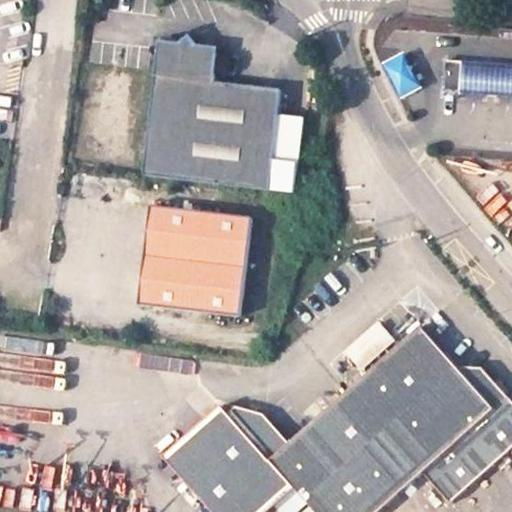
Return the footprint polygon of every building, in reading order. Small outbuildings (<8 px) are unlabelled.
[(143,176),(297,194),(305,117),(277,113),(278,93),(212,86),(215,48),(194,46),(187,38),(177,44),(156,43),(153,76),(143,176)] [(463,66),(446,64),(443,94),(460,96),(463,66)] [(487,68),(463,66),(460,96),(484,98),(487,68)] [(499,69),(487,68),(484,98),(496,99),(499,69)] [(511,70),(499,69),(496,99),(511,100),(511,70)] [(355,240),(352,173),(338,173),(341,241),(355,240)] [(253,220),(152,205),(138,304),(238,319),(253,220)] [(469,376),(466,379),(448,358),(449,358),(422,327),(369,374),(288,441),(270,419),(266,414),(235,405),(228,411),(221,404),(164,454),(215,511),(270,511),(296,490),(316,511),(381,511),(425,474),(452,505),(511,451),(511,405),(504,397),(495,405),(469,376)] [(495,405),(504,397),(473,362),(449,358),(448,358),(466,379),(469,376),(495,405)]
